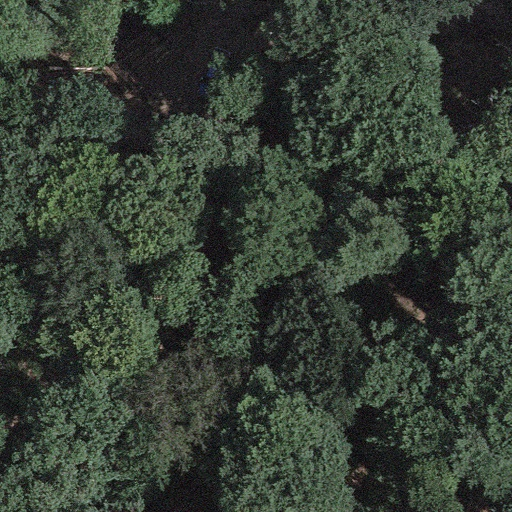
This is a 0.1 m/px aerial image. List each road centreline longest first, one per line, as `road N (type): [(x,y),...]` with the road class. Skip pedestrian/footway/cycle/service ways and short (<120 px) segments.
road 1 (track): [(511,208),(165,124),(0,113)]
road 2 (track): [(0,496),(53,399),(65,353),(60,301),(29,265),(0,259)]
